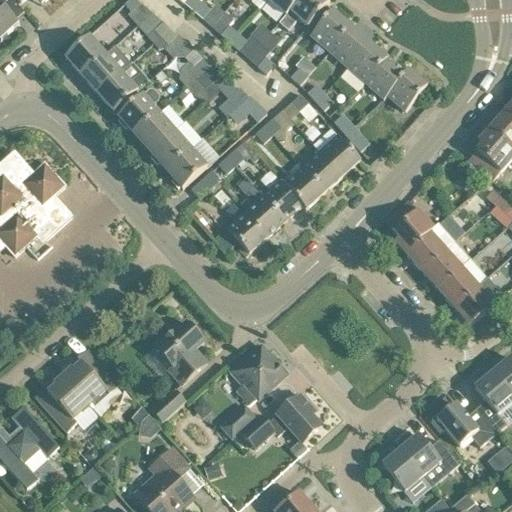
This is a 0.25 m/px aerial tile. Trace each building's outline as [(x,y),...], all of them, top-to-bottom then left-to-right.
[(0,0),(0,42),(1,43),(19,27),(16,23),(24,15),(11,0),(0,0)] [(132,0),(125,7),(132,14),(141,7),(134,0),(132,0)] [(195,0),(189,0),(185,6),(194,14),(201,5),(195,0)] [(269,0),(268,2),(286,18),(301,0),(269,0)] [(325,0),(301,0),(286,18),(279,25),(288,33),(299,21),(308,29),(330,4),(325,0)] [(201,5),(194,14),(203,22),(210,12),(201,5)] [(311,39),(330,55),(351,29),(332,13),(311,39)] [(153,34),(160,41),(169,33),(161,26),(153,34)] [(221,38),(230,45),(238,36),(229,28),(221,38)] [(330,55),(349,71),(369,45),(351,29),(330,55)] [(169,33),(160,41),(167,47),(175,39),(169,33)] [(238,36),(230,45),(239,53),(247,44),(238,36)] [(66,60),(82,79),(106,57),(89,39),(66,60)] [(349,71),(367,87),(388,61),(369,45),(349,71)] [(98,96),(122,75),(130,67),(114,50),(106,57),(82,79),(98,96)] [(185,60),(193,69),(202,61),(195,52),(194,52),(185,60)] [(258,69),(264,75),(267,77),(274,68),(265,60),(258,69)] [(384,102),(387,99),(405,76),(388,61),(367,87),(384,102)] [(291,80),(300,88),(308,79),(299,71),(291,80)] [(405,76),(387,99),(406,114),(427,89),(408,73),(405,76)] [(122,75),(98,96),(114,115),(148,85),(142,78),(136,78),(129,84),(122,75)] [(219,110),(227,119),(237,110),(248,100),(240,91),(238,93),(222,76),(213,84),(228,101),(219,110)] [(308,96),(317,105),(326,98),(317,88),(308,96)] [(118,119),(134,138),(159,116),(152,107),(158,102),(157,98),(153,93),(148,92),(118,119)] [(292,105),(300,114),(309,106),(301,97),(292,105)] [(326,98),(317,105),(324,114),(333,105),(326,98)] [(248,100),(237,110),(247,120),(251,117),(250,116),(259,108),(249,99),(248,100)] [(200,110),(196,105),(189,110),(193,116),(200,110)] [(251,117),(258,125),(267,117),(259,108),(250,116),(251,117)] [(511,120),(505,114),(489,132),(511,152),(511,120)] [(134,138),(150,156),(175,134),(159,116),(134,138)] [(334,125),(363,158),(372,149),(343,117),(334,125)] [(256,137),(264,146),(281,130),(273,122),(256,137)] [(313,148),(342,180),(360,164),(332,131),(313,148)] [(511,162),(511,152),(489,132),(478,144),(482,148),(469,163),(471,165),(480,173),(492,184),(500,175),(501,175),(511,162)] [(150,156),(166,173),(191,151),(175,134),(150,156)] [(256,155),(246,144),(236,152),(244,161),(246,163),(249,161),(253,166),(260,160),(255,156),(256,155)] [(191,151),(166,173),(183,192),(207,170),(191,151)] [(219,168),(227,177),(244,161),(236,152),(219,168)] [(0,252),(5,248),(15,259),(41,236),(47,242),(72,219),(54,199),(65,189),(45,166),(34,176),(13,153),(0,164),(0,252)] [(320,155),(302,171),(324,196),(342,180),(320,155)] [(480,173),(471,165),(463,175),(472,182),(480,173)] [(302,171),(285,187),(284,187),(303,208),(303,209),(306,212),(324,196),(302,171)] [(191,192),(199,201),(220,183),(212,174),(191,192)] [(281,183),(263,200),(285,224),(303,209),(303,208),(284,187),(285,187),(281,183)] [(485,201),(495,209),(496,208),(502,202),(493,193),(485,201)] [(263,200),(245,216),(268,240),(285,224),(263,200)] [(496,208),(495,209),(506,219),(511,211),(511,209),(502,202),(496,208)] [(406,256),(429,236),(434,232),(423,219),(409,205),(386,226),(399,241),(395,244),(406,256)] [(268,240),(245,216),(216,242),(227,255),(239,245),(249,257),(268,240)] [(429,236),(406,256),(422,274),(455,245),(439,227),(434,232),(429,236)] [(455,245),(422,274),(438,292),(462,271),(471,262),(455,245)] [(438,292),(454,310),(478,289),(462,271),(438,292)] [(478,289),(454,310),(470,328),(494,307),(504,298),(487,280),(478,289)] [(194,354),(204,344),(187,325),(176,335),(174,331),(159,345),(154,349),(172,369),(169,372),(182,388),(192,379),(207,366),(199,356),(197,358),(194,354)] [(229,374),(241,388),(245,385),(259,400),(271,389),(279,382),(276,378),(277,374),(279,372),(262,352),(246,365),(243,362),(229,374)] [(63,378),(90,409),(101,421),(123,397),(117,391),(119,389),(87,353),(77,362),(81,365),(65,379),(63,378)] [(505,360),(490,372),(511,398),(511,360),(505,365),(503,363),(505,361),(505,360)] [(511,405),(511,398),(490,372),(476,384),(477,385),(479,383),(481,385),(475,390),(486,404),(477,412),(491,428),(497,436),(507,428),(498,417),(511,405)] [(90,409),(63,378),(64,380),(48,394),(45,391),(35,399),(67,435),(77,426),(74,423),(90,409)] [(152,414),(163,426),(186,405),(176,393),(152,414)] [(300,397),(277,418),(302,446),(322,429),(306,410),(309,407),(300,397)] [(448,409),(450,407),(449,406),(432,421),(442,434),(445,431),(460,449),(471,440),(480,450),(497,436),(491,428),(477,412),(467,420),(456,406),(450,411),(448,409)] [(0,461),(27,493),(39,482),(28,470),(44,456),(48,461),(60,451),(24,410),(12,421),(20,430),(10,439),(2,430),(0,431),(0,461)] [(232,440),(254,420),(245,410),(223,430),(232,440)] [(142,423),(139,439),(151,440),(161,432),(148,418),(142,423)] [(261,419),(242,436),(255,451),(275,434),(261,419)] [(121,428),(115,433),(122,441),(128,436),(121,428)] [(412,438),(398,449),(423,480),(441,465),(450,476),(460,467),(439,443),(430,451),(419,437),(413,442),(411,440),(413,439),(412,438)] [(84,455),(93,464),(102,456),(93,446),(84,455)] [(423,480),(398,449),(384,461),(384,462),(387,460),(388,463),(382,468),(405,495),(423,480)] [(508,467),(511,464),(511,457),(507,452),(505,450),(498,456),(508,467)] [(134,498),(146,511),(176,511),(180,509),(183,511),(196,500),(178,481),(189,470),(172,451),(150,470),(157,478),(134,498)] [(219,465),(204,470),(208,482),(223,478),(219,465)] [(93,470),(80,481),(88,490),(101,479),(93,470)] [(278,511),(313,511),(299,495),(278,511)] [(423,511),(440,511),(447,506),(440,498),(423,511)] [(479,511),(467,498),(449,511),(479,511)]
